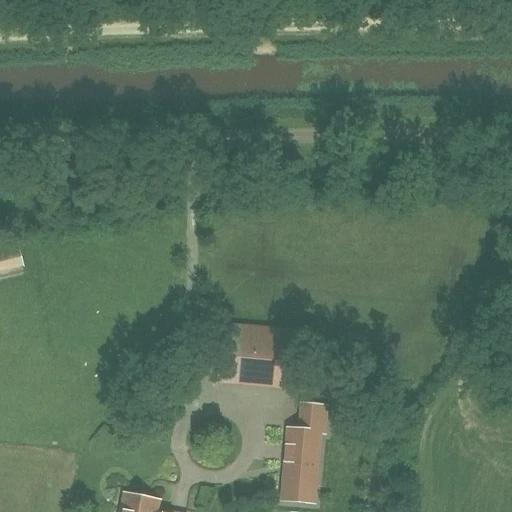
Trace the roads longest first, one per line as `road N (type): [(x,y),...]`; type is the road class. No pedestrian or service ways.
road 1 (track): [(0,33),(511,18)]
road 2 (unclassified): [(511,135),(163,140)]
road 3 (track): [(0,148),(163,140)]
road 4 (track): [(511,273),(449,399)]
